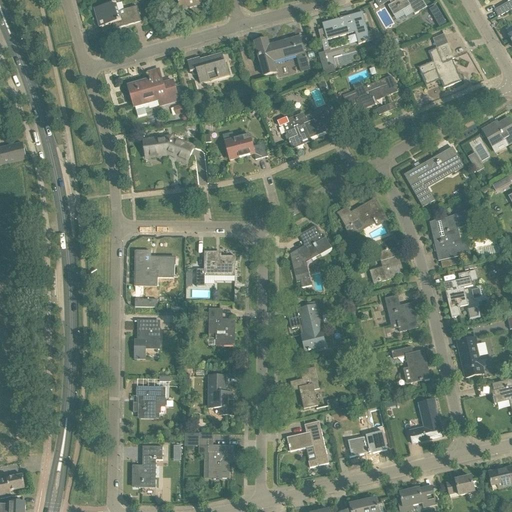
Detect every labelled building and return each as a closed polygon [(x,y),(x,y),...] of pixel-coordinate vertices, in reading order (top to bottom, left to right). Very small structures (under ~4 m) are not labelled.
[(207,4),(206,0),(178,0),(179,3),(181,11),(207,4)] [(421,0),(389,0),(390,1),(392,4),(389,6),(394,17),(410,8),(415,15),(427,8),(427,7),(426,8),(421,0)] [(511,0),(508,3),(495,10),(499,17),(511,9),(511,0)] [(94,9),(100,28),(115,24),(116,28),(114,28),(115,30),(142,22),(137,7),(119,12),(116,3),(94,9)] [(437,5),(430,9),(440,27),(447,23),(437,5)] [(363,13),(355,15),(355,16),(343,19),(343,18),(322,24),(324,29),(318,31),(324,50),(330,49),(328,41),(355,33),(359,45),(371,42),(363,13)] [(453,60),(454,59),(444,34),(433,39),(437,49),(429,52),(434,64),(419,70),(426,87),(427,86),(426,85),(440,79),(444,89),(462,82),(453,60)] [(306,53),(304,54),(300,38),(302,37),(269,46),(267,39),(255,43),(264,76),(277,73),(274,63),(297,57),(301,73),(310,70),(306,53)] [(223,55),(201,61),(200,58),(188,62),(191,73),(196,71),(200,84),(229,76),(223,55)] [(322,71),(327,76),(332,71),(328,66),(322,71)] [(179,102),(173,81),(163,84),(159,70),(148,73),(150,79),(149,79),(150,82),(143,84),(143,82),(128,86),(134,108),(159,101),(161,107),(179,102)] [(377,104),(376,102),(374,98),(390,92),(391,95),(398,92),(392,77),(367,87),(343,97),(348,107),(360,102),(363,109),(375,104),(375,105),(377,104)] [(186,104),(174,107),(176,116),(188,113),(186,104)] [(391,105),(377,110),(380,116),(393,110),(391,105)] [(330,107),(306,117),(304,113),(289,120),(289,119),(288,119),(288,118),(287,118),(286,118),(285,118),(279,121),(278,122),(278,123),(278,124),(278,125),(278,126),(279,126),(280,127),(281,127),(282,127),(283,127),(286,134),(287,134),(289,140),(288,141),(290,144),(293,150),(312,142),(310,139),(327,132),(329,136),(340,132),(330,107)] [(511,123),(509,119),(494,128),(492,126),(483,131),(492,148),(505,140),(509,146),(511,143),(511,123)] [(265,144),(253,147),(250,136),(225,142),(230,161),(254,154),(256,161),(268,157),(265,144)] [(172,138),(144,142),(146,155),(147,154),(146,154),(160,152),(162,152),(168,155),(171,156),(171,155),(176,157),(177,159),(188,163),(194,148),(172,139),(172,138)] [(23,144),(13,147),(0,149),(0,166),(27,160),(23,144)] [(464,168),(453,148),(405,176),(423,208),(434,201),(427,189),(464,168)] [(480,162),(473,167),(477,173),(484,168),(480,162)] [(508,177),(493,186),(496,192),(511,183),(511,182),(508,177)] [(479,194),(473,196),(473,197),(469,198),(471,202),(475,201),(475,202),(481,200),(479,194)] [(388,221),(376,200),(351,214),(348,208),(337,214),(338,215),(340,213),(348,228),(346,229),(351,237),(376,223),(377,225),(379,227),(388,221)] [(468,245),(469,245),(465,227),(478,222),(474,210),(441,222),(430,224),(439,262),(471,255),(468,245)] [(324,239),(316,226),(302,235),(309,247),(300,252),(299,250),(290,255),(297,283),(301,282),(303,288),(302,288),(302,289),(312,286),(306,263),(332,249),(326,238),(324,239)] [(489,231),(487,234),(488,237),(491,239),(494,238),(496,235),(495,232),(492,230),(489,231)] [(394,248),(396,245),(395,242),(392,240),(388,241),(387,244),(388,247),(391,249),(394,248)] [(400,263),(399,264),(398,257),(400,257),(397,248),(378,253),(383,268),(370,272),(374,284),(404,276),(400,263)] [(136,251),(136,287),(158,287),(158,278),(175,278),(175,259),(151,258),(151,252),(136,251)] [(236,257),(222,257),(215,257),(215,252),(205,252),(204,270),(197,270),(197,287),(205,287),(205,277),(235,277),(236,257)] [(463,289),(473,287),(471,278),(477,277),(476,271),(458,275),(460,281),(444,284),(446,293),(449,292),(451,301),(448,301),(452,319),(453,319),(453,318),(460,316),(458,308),(467,306),(463,289)] [(480,288),(473,290),(476,299),(483,297),(480,288)] [(353,300),(356,313),(379,308),(376,296),(353,300)] [(413,304),(403,306),(400,307),(398,297),(386,300),(393,330),(399,329),(400,333),(418,328),(413,304)] [(158,308),(158,300),(139,300),(135,300),(135,308),(145,308),(158,308)] [(326,347),(315,303),(299,307),(301,318),(289,321),(290,321),(292,329),(300,328),(306,352),(326,347)] [(467,309),(469,321),(481,318),(479,307),(467,309)] [(195,317),(195,308),(189,308),(189,310),(187,310),(187,315),(188,315),(188,317),(195,317)] [(235,321),(222,321),(222,311),(222,310),(210,310),(209,336),(216,337),(216,345),(235,346),(235,321)] [(172,329),(185,329),(185,313),(172,313),(172,329)] [(138,341),(135,341),(135,360),(146,360),(147,349),(159,349),(160,322),(138,322),(138,341)] [(488,355),(486,356),(484,346),(478,348),(476,338),(458,343),(466,379),(484,375),(483,368),(491,366),(488,355)] [(424,352),(413,354),(412,348),(392,352),(393,359),(407,356),(409,369),(404,370),(407,385),(415,384),(414,382),(420,380),(420,381),(430,379),(424,352)] [(314,391),(320,390),(315,368),(300,371),(304,387),(288,390),(288,391),(299,388),(304,410),(318,407),(314,391)] [(234,394),(223,394),(223,385),(226,385),(226,377),(209,376),(209,409),(224,409),(224,417),(233,417),(233,401),(234,401),(234,394)] [(511,380),(493,385),(494,392),(492,392),(494,398),(493,398),(495,405),(497,405),(496,402),(511,398),(511,399),(511,380)] [(164,398),(166,398),(166,388),(137,388),(137,398),(140,398),(140,404),(134,403),(134,413),(140,414),(140,418),(159,418),(159,406),(164,406),(164,398)] [(338,399),(327,402),(328,407),(339,405),(338,399)] [(441,425),(440,425),(435,401),(420,405),(425,428),(410,432),(413,445),(444,438),(441,425)] [(319,422),(305,426),(307,434),(287,439),(291,453),(306,449),(306,447),(313,445),(316,461),(309,463),(310,469),(329,464),(319,422)] [(199,435),(185,435),(185,447),(199,447),(199,439),(199,435)] [(381,435),(349,442),(352,457),(345,458),(345,459),(364,455),(364,453),(369,452),(369,454),(385,450),(381,435)] [(230,479),(230,457),(234,457),(234,447),(214,447),(214,439),(199,439),(199,447),(209,447),(208,478),(205,478),(205,479),(212,479),(230,479)] [(157,461),(163,461),(163,448),(143,447),(143,466),(133,466),(133,474),(134,474),(134,488),(156,488),(157,461)] [(511,469),(501,473),(500,472),(498,471),(489,473),(491,482),(492,487),(498,486),(499,491),(511,487),(511,469)] [(25,489),(22,476),(0,480),(0,496),(11,494),(11,492),(25,489)] [(475,493),(471,477),(456,481),(456,482),(447,484),(450,498),(459,496),(475,493)] [(437,506),(432,487),(420,490),(420,489),(400,494),(402,501),(398,502),(400,509),(400,511),(410,511),(414,511),(414,507),(422,505),(423,509),(437,506)] [(378,511),(376,500),(351,506),(352,510),(345,511),(378,511)] [(0,511),(25,511),(26,504),(9,503),(9,506),(0,505),(0,511)]
